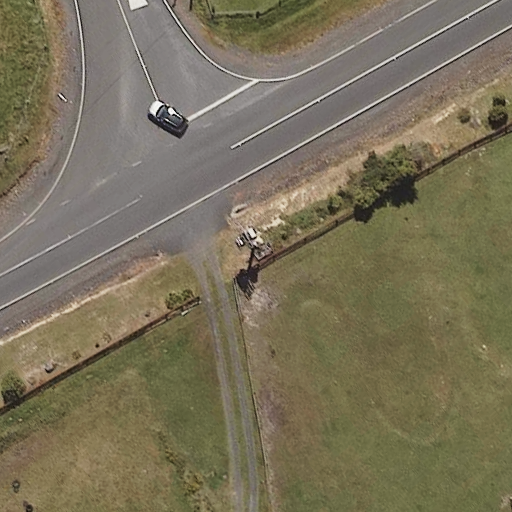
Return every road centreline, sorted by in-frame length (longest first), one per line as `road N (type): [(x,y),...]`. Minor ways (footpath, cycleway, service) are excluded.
road 1 (tertiary): [(191,170),(497,0)]
road 2 (tertiary): [(0,276),(191,170)]
road 3 (residential): [(120,0),(191,170)]
